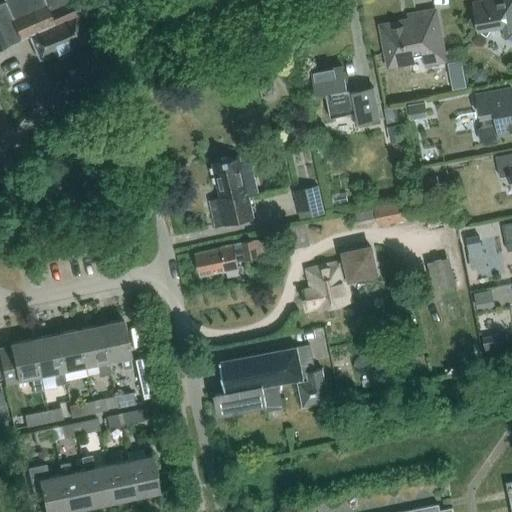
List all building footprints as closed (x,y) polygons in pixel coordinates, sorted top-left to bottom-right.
[(3,0),(4,1),(0,3),(0,48),(29,36),(39,59),(86,39),(76,14),(81,12),(75,0),(3,0)] [(511,0),(498,0),(473,5),(476,16),(469,26),(487,38),(494,29),(504,27),(505,34),(502,38),(511,44),(511,0)] [(422,55),(424,64),(444,60),(434,11),(407,16),(409,23),(403,24),(402,22),(382,26),(389,66),(415,60),(414,57),(422,55)] [(461,60),(448,63),(450,71),(463,68),(461,60)] [(344,67),(311,74),(315,90),(325,88),(331,117),(356,112),(359,122),(381,118),(374,86),(354,90),(348,87),(344,67)] [(486,68),(473,70),(475,82),(488,80),(486,68)] [(511,89),(477,96),(483,127),(480,130),(479,133),(481,142),(483,144),(487,145),(497,143),(500,141),(500,137),(511,134),(511,105),(507,107),(504,93),(511,91),(511,89)] [(427,118),(425,102),(408,105),(411,121),(427,118)] [(400,125),(387,127),(390,142),(403,140),(400,125)] [(500,178),(511,175),(511,176),(511,154),(496,157),(500,178)] [(257,193),(251,167),(250,160),(241,162),(240,156),(212,163),(221,198),(211,201),(214,219),(215,227),(255,218),(250,195),(257,193)] [(439,188),(437,176),(421,179),(424,192),(439,188)] [(325,214),(319,186),(296,191),(302,219),(325,214)] [(440,196),(376,210),(378,220),(379,226),(410,220),(411,223),(444,216),(440,196)] [(507,251),(511,250),(511,222),(502,224),(507,251)] [(479,235),(466,237),(468,252),(482,250),(479,235)] [(200,275),(213,273),(238,268),(237,262),(246,260),(246,262),(259,260),(259,258),(266,257),(262,239),(221,247),(221,248),(207,250),(196,253),(198,263),(196,265),(197,270),(200,272),(200,275)] [(373,244),(340,251),(342,261),(306,269),(310,288),(303,290),(307,309),(315,308),(315,310),(351,302),(347,281),(379,274),(373,244)] [(432,258),(434,287),(455,286),(453,256),(432,258)] [(493,303),(491,292),(475,295),(478,307),(493,303)] [(121,370),(127,369),(130,368),(128,357),(129,357),(121,320),(99,325),(106,361),(118,359),(121,370)] [(84,366),(96,363),(98,376),(108,374),(106,361),(99,325),(77,329),(84,366)] [(55,334),(62,370),(84,366),(77,329),(55,334)] [(65,383),(62,370),(55,334),(32,339),(40,375),(41,375),(53,372),(56,385),(65,383)] [(34,392),(43,390),(40,375),(32,339),(10,344),(10,345),(0,347),(0,362),(5,386),(18,384),(18,380),(31,378),(34,392)] [(310,344),(220,362),(226,393),(216,395),(220,415),(265,406),(266,411),(282,408),(277,383),(308,377),(309,381),(298,383),(303,406),(329,401),(323,370),(316,371),(310,344)] [(134,360),(143,399),(155,396),(146,357),(134,360)] [(389,371),(388,371),(387,370),(385,370),(384,369),(383,370),(381,370),(380,371),(379,372),(378,374),(378,375),(378,376),(378,378),(379,379),(380,380),(381,381),(382,382),(383,382),(385,383),(386,382),(388,382),(389,381),(390,380),(390,379),(391,377),(391,376),(391,375),(390,373),(390,372),(389,371)] [(127,404),(133,403),(131,393),(127,393),(113,396),(116,407),(127,404)] [(86,401),(88,412),(106,408),(104,398),(86,401)] [(88,412),(86,401),(69,405),(71,416),(88,412)] [(42,411),(44,422),(62,418),(59,407),(42,411)] [(126,423),(128,423),(142,421),(141,410),(127,412),(124,413),(126,423)] [(44,422),(42,411),(24,415),(26,426),(44,422)] [(108,427),(126,423),(124,413),(106,417),(108,427)] [(97,419),(79,422),(81,433),(99,429),(97,419)] [(63,437),(81,433),(79,422),(61,426),(63,437)] [(51,428),(33,432),(35,442),(53,439),(51,428)] [(80,457),(83,469),(91,506),(113,501),(105,465),(93,467),(90,455),(80,457)] [(150,455),(127,460),(135,496),(157,492),(150,455)] [(127,460),(105,465),(113,501),(135,496),(127,460)] [(69,466),(65,463),(58,464),(60,474),(68,510),(91,506),(83,469),(70,472),(69,466)] [(60,474),(48,477),(46,464),(27,468),(34,500),(42,498),(44,511),(61,511),(68,510),(60,474)]
